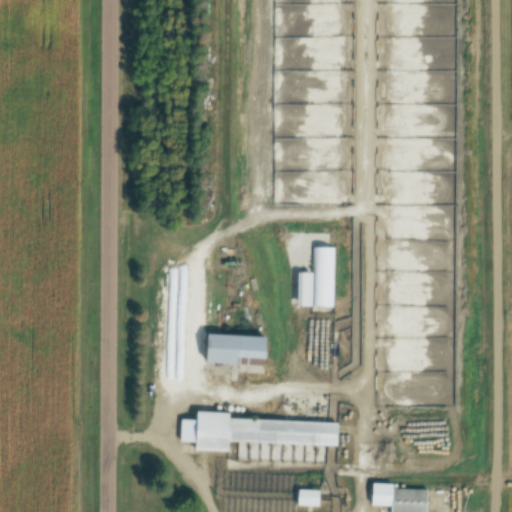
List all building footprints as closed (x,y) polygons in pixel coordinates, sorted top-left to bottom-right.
[(334,248),(313,248),(313,308),(334,308),(334,248)] [(268,337),(208,335),(207,364),(267,367),(268,337)] [(339,423),(231,419),(231,413),(197,412),(197,420),(182,419),(181,443),(195,443),(195,451),(230,452),(230,442),(338,446),(339,423)] [(372,505),(392,506),(392,511),(427,511),(428,487),(372,486),(372,505)] [(320,490),(298,490),(298,506),(320,506),(320,490)]
